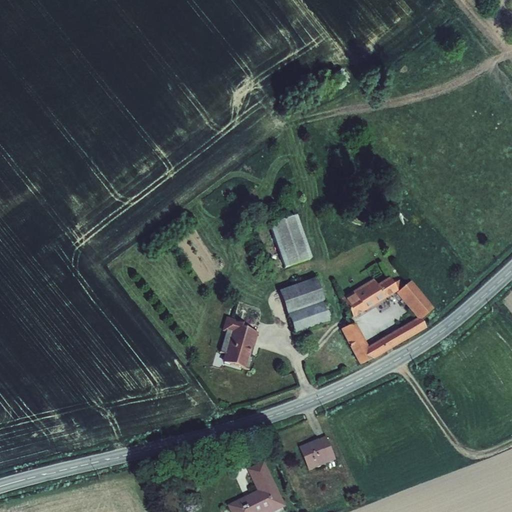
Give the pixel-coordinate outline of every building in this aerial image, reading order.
[(289,219),(264,229),(280,270),(305,260),(289,219)] [(396,290),(417,317),(431,308),(408,282),(401,287),(396,281),(392,284),(388,279),(377,285),(373,281),(339,300),(346,311),(345,312),(347,317),(352,317),(396,290)] [(310,280),(275,293),(291,335),(325,322),(310,280)] [(339,331),(357,363),(368,358),(424,326),(417,317),(364,349),(350,324),(339,331)] [(221,366),(246,373),(250,361),(247,360),(243,359),(245,350),(248,350),(252,335),(237,331),(238,327),(223,324),(221,333),(222,334),(216,356),(223,358),(221,366)] [(320,440),(294,451),(303,472),(329,461),(320,440)] [(223,511),(275,511),(278,511),(259,468),(245,474),(254,495),(222,510),(223,511)]
